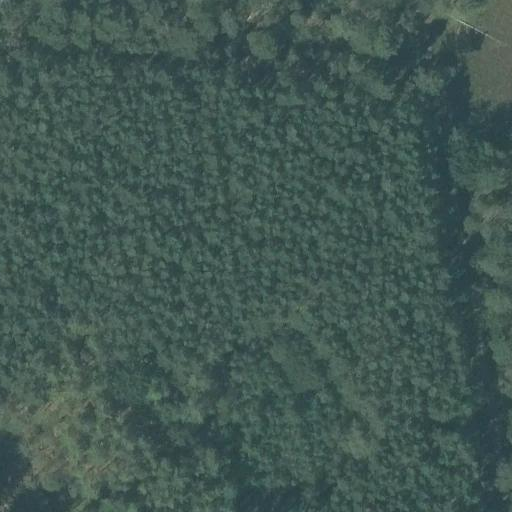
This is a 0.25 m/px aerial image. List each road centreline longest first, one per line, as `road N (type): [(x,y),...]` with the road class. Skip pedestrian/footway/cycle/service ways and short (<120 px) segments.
road 1 (track): [(440,108),(246,57),(0,44)]
road 2 (track): [(510,511),(440,108)]
